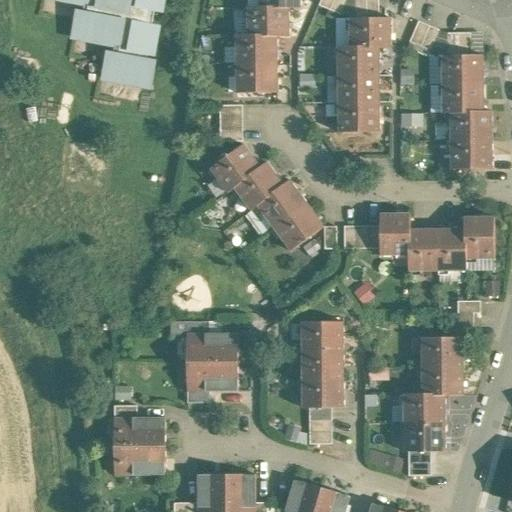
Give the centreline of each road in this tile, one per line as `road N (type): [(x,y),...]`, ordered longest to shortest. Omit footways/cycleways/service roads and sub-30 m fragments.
road 1 (residential): [(198,441),(255,440),(473,506)]
road 2 (residential): [(511,191),(338,190),(294,129)]
road 3 (residential): [(511,370),(473,506)]
